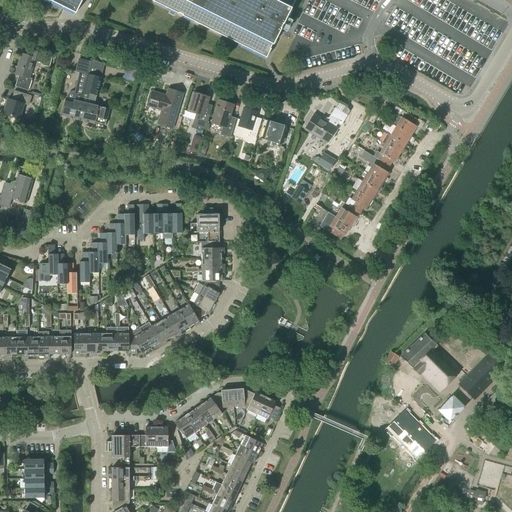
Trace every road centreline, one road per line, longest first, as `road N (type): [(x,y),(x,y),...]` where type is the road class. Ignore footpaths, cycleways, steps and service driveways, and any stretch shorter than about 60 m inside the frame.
road 1 (unclassified): [(464,108),(384,67),(270,85),(82,29),(18,25)]
road 2 (residential): [(94,430),(173,410),(213,385),(255,383),(290,395),(240,511)]
road 3 (residential): [(0,251),(20,259),(50,235),(73,235),(127,196),(212,198),(232,215)]
road 4 (residential): [(74,369),(139,361),(205,324),(235,284),(232,215)]
road 5 (residential): [(449,134),(432,135),(364,242),(392,261)]
